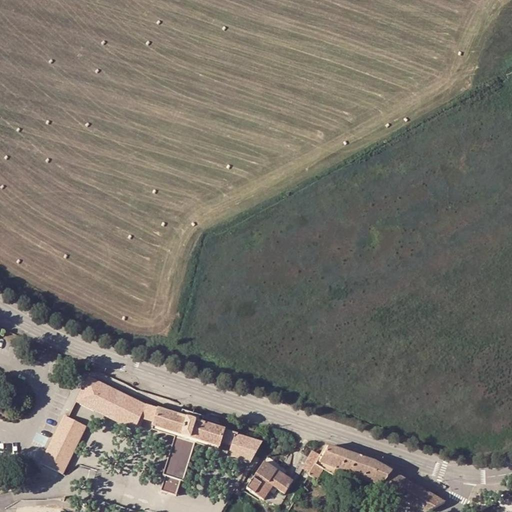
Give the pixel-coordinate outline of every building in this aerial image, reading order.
[(149,407),(90,379),(78,402),(73,400),(42,462),(61,472),(91,410),(97,413),(99,409),(176,443),(162,490),(180,495),(197,445),(252,463),(264,443),(149,407)] [(326,486),(330,488),(336,491),(339,484),(342,478),(340,477),(342,472),(344,473),(380,487),(392,473),(376,464),(325,447),(308,476),(322,484),(326,486)] [(271,486),(283,494),(292,482),(263,462),(245,488),(262,500),(271,486)] [(394,495),(404,480),(392,473),(380,487),(394,495)] [(394,495),(421,511),(429,511),(444,504),(404,480),(394,495)]
